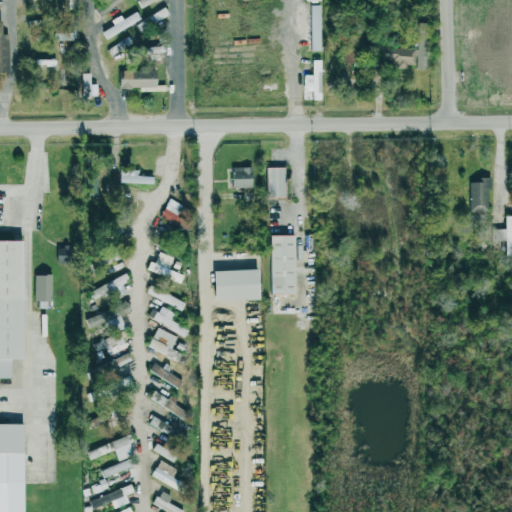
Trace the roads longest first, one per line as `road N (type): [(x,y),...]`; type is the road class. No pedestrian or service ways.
road 1 (residential): [(148,511),(144,262),(176,161),(178,0)]
road 2 (residential): [(0,123),(511,116)]
road 3 (residential): [(2,123),(14,70),(10,0)]
road 4 (residential): [(117,121),(88,0)]
